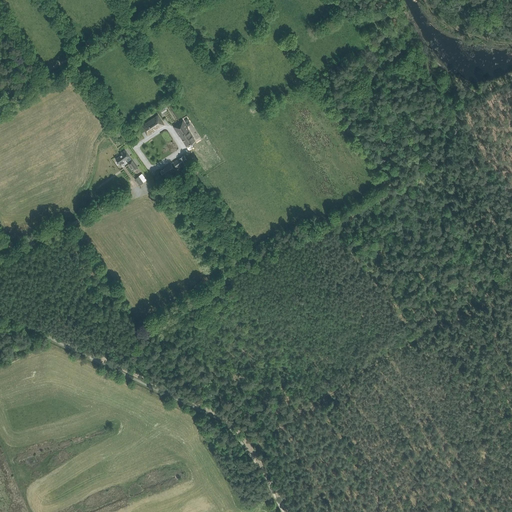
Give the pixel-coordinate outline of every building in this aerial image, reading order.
[(158,115),(141,125),(148,135),(164,124),(158,115)] [(183,120),(174,126),(180,136),(187,146),(195,140),(189,131),(190,130),(183,120)] [(122,154),(116,159),(120,164),(124,161),(124,160),(130,156),(125,150),(121,153),(122,154)] [(177,168),(183,164),(184,166),(189,162),(184,155),(183,155),(179,158),(173,162),(177,168)] [(138,168),(132,160),(128,163),(134,171),(138,168)] [(171,164),(161,170),(164,175),(165,175),(166,177),(175,171),(174,169),(171,164)] [(147,180),(142,173),(135,178),(139,185),(147,180)]
